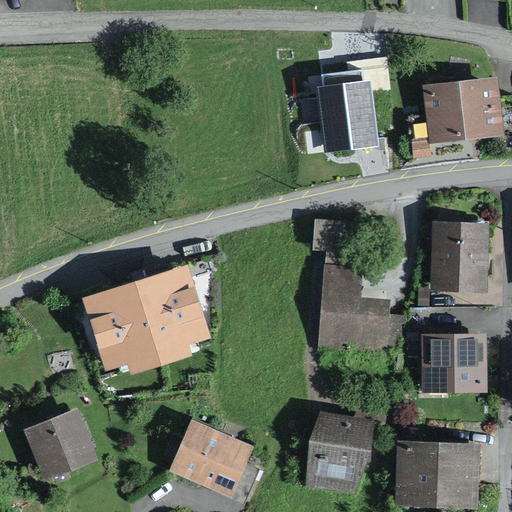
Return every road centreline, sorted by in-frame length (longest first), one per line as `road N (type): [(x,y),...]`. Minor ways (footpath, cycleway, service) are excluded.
road 1 (residential): [(511,175),(434,180),(275,209),(143,243),(0,300)]
road 2 (residential): [(511,46),(396,26),(0,30)]
